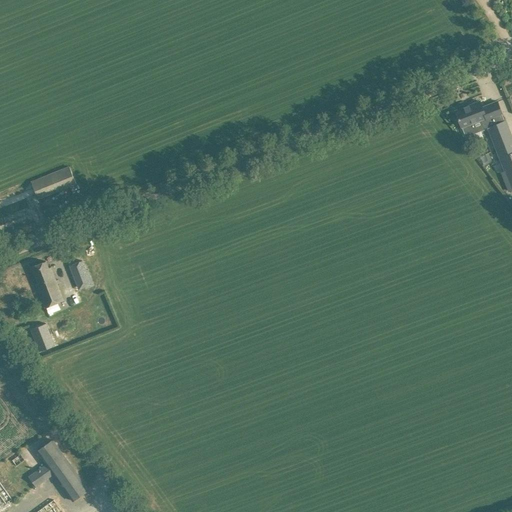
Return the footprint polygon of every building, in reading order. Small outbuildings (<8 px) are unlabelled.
[(456,110),(459,120),(466,136),(489,127),(503,165),(506,172),(502,174),(509,191),(511,189),(511,138),(505,121),(502,114),(497,101),(482,107),(480,101),(456,110)] [(32,182),(35,189),(38,199),(76,183),(70,167),(32,182)] [(83,260),(70,265),(79,289),(86,286),(86,288),(94,285),(88,269),(87,270),(83,260)] [(51,267),(49,268),(46,261),(32,266),(38,283),(36,283),(45,307),(64,300),(60,289),(58,283),(59,282),(58,279),(56,280),(51,267)] [(46,323),(31,329),(40,351),(55,345),(46,323)] [(53,439),(45,445),(37,451),(47,464),(29,476),(36,486),(52,475),(50,473),(52,472),(73,501),(88,489),(53,439)] [(21,454),(12,460),(17,465),(25,459),(21,454)] [(0,511),(14,502),(0,481),(0,511)] [(63,511),(54,499),(36,511),(63,511)]
